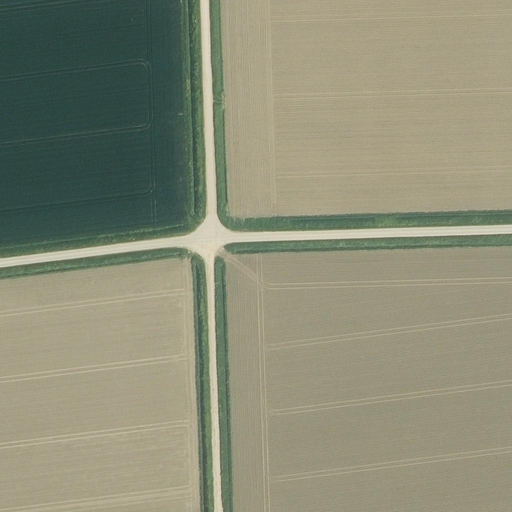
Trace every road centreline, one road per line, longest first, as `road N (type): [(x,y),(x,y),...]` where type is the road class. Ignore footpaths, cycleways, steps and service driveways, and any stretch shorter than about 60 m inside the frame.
road 1 (unclassified): [(211,238),(511,229)]
road 2 (unclassified): [(218,511),(211,238)]
road 3 (unclassified): [(211,238),(205,0)]
road 4 (unclassified): [(0,263),(211,238)]
